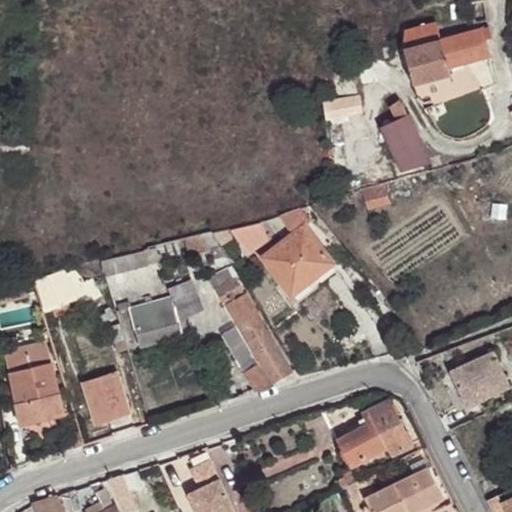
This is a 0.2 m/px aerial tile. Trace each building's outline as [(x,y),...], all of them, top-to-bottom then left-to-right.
[(407,30),(405,50),(446,39),(440,22),(407,30)] [(446,39),(405,50),(418,96),(432,92),(429,80),(452,74),(450,67),(492,56),(486,29),(446,39)] [(326,120),(362,113),(359,95),(322,102),(326,120)] [(405,172),(432,162),(403,98),(397,103),(394,108),(400,120),(385,127),(405,172)] [(388,183),(366,190),(370,206),(392,201),(388,183)] [(296,211),(283,216),(291,226),(294,230),(297,234),(306,227),(296,211)] [(263,223),(270,234),(274,238),(291,226),(283,216),(263,223)] [(263,223),(241,225),(254,245),(270,234),(263,223)] [(335,264),(306,227),(297,234),(277,249),(265,257),(292,294),(335,264)] [(201,234),(207,251),(213,249),(217,263),(230,259),(214,231),(201,234)] [(201,234),(184,238),(189,255),(207,251),(201,234)] [(156,244),(148,246),(148,249),(153,263),(161,260),(156,244)] [(153,263),(148,249),(102,261),(106,276),(153,263)] [(335,264),(292,294),(299,302),(341,272),(335,264)] [(73,266),(64,270),(73,299),(85,295),(94,291),(91,284),(83,287),(82,278),(73,266)] [(218,288),(238,278),(231,267),(212,277),(218,288)] [(64,270),(28,280),(37,311),(73,299),(64,270)] [(273,383),(294,372),(238,278),(218,288),(238,323),(264,366),(273,383)] [(174,297),(133,308),(144,347),(188,335),(183,316),(203,307),(191,283),(173,291),(174,297)] [(0,302),(21,297),(17,284),(0,289),(0,302)] [(118,312),(133,308),(130,300),(116,305),(118,312)] [(98,322),(110,317),(107,310),(95,316),(98,322)] [(248,375),(264,366),(238,323),(218,334),(243,378),(248,375)] [(120,340),(115,324),(104,327),(109,343),(120,340)] [(50,362),(46,340),(4,351),(14,391),(35,387),(34,384),(53,381),(50,362)] [(123,349),(120,340),(109,343),(112,353),(123,349)] [(495,351),(452,371),(468,407),(511,388),(495,351)] [(248,375),(257,391),(273,383),(264,366),(248,375)] [(452,371),(442,375),(457,412),(468,407),(452,371)] [(89,423),(120,414),(109,379),(78,387),(89,423)] [(35,387),(14,391),(16,404),(15,405),(20,428),(62,419),(53,381),(34,384),(35,387)] [(375,430),(387,452),(390,458),(411,447),(389,403),(368,413),(375,430)] [(362,416),(370,433),(375,430),(368,413),(362,416)] [(352,468),(387,452),(375,430),(370,433),(338,449),(349,469),(349,470),(352,468)] [(408,466),(412,475),(424,469),(420,460),(408,466)] [(237,511),(214,463),(214,462),(194,471),(203,490),(191,496),(198,511),(237,511)] [(358,480),(352,468),(349,470),(349,469),(342,472),(345,478),(333,483),(337,491),(349,485),(358,480)] [(378,491),(369,475),(358,480),(349,485),(361,511),(414,511),(439,500),(424,469),(412,475),(378,491)] [(234,502),(238,511),(259,511),(250,494),(234,502)] [(64,511),(58,498),(35,506),(38,511),(64,511)] [(501,505),(498,498),(487,503),(490,510),(501,505)] [(511,511),(511,499),(501,505),(490,510),(491,511),(511,511)] [(105,511),(101,503),(87,510),(87,511),(105,511)]
